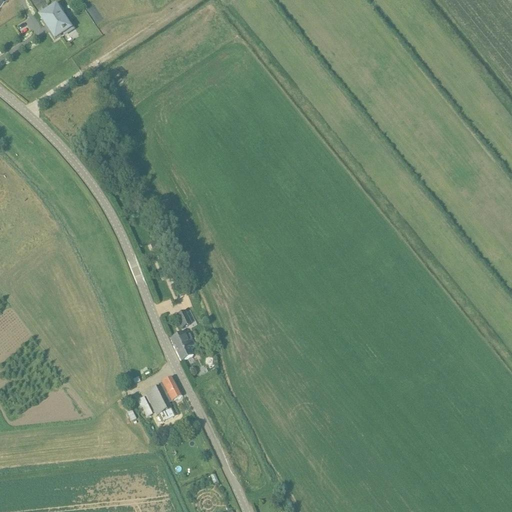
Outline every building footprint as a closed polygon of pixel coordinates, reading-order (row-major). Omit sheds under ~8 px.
[(45,16),(40,18),(46,27),(48,25),(51,29),(48,30),(54,39),(63,33),(64,35),(71,30),(65,21),(63,22),(55,9),(50,12),(46,6),(41,10),(45,16)] [(185,313),(177,317),(183,329),(191,325),(185,313)] [(187,332),(171,339),(170,340),(181,362),(193,357),(189,350),(194,347),(187,332)] [(158,416),(162,414),(171,409),(165,397),(168,395),(172,402),(182,397),(173,378),(159,386),(160,387),(147,394),(158,416)] [(153,415),(144,398),(137,401),(146,419),(153,415)]
